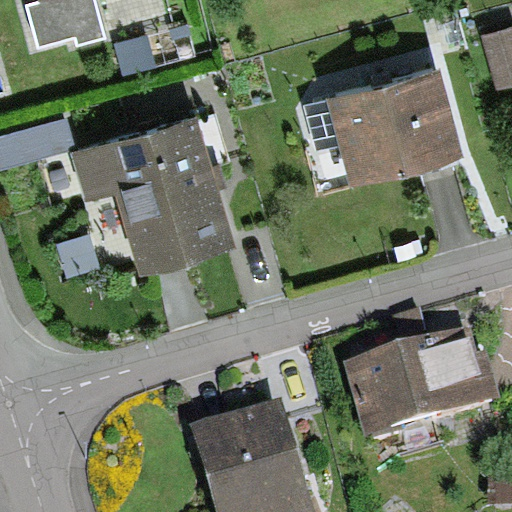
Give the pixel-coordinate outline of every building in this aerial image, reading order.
[(511,24),(490,31),(507,87),(511,85),(511,24)] [(445,52),(323,77),(344,177),(466,151),(445,52)] [(199,116),(89,148),(131,290),(240,259),(199,116)] [(482,340),(345,372),(363,446),(499,413),(482,340)] [(321,511),(295,411),(205,435),(225,511),(321,511)]
